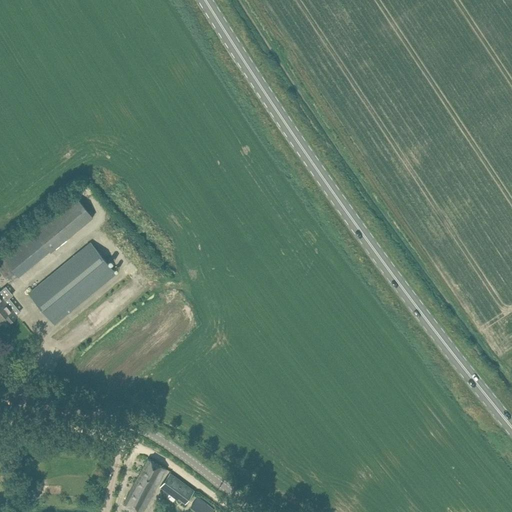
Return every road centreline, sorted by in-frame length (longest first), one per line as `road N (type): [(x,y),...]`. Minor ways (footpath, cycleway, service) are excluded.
road 1 (secondary): [(511,425),(361,239),(202,0)]
road 2 (unclassified): [(254,511),(148,431),(0,395)]
